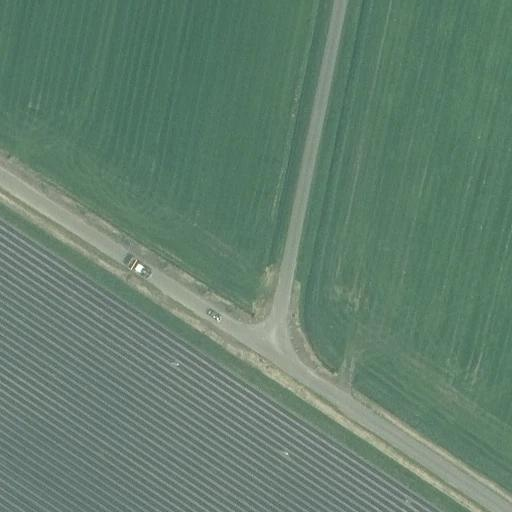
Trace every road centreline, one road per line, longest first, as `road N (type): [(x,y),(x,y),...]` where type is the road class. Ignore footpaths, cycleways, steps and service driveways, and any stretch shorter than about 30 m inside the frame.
road 1 (unclassified): [(270,355),(345,0)]
road 2 (unclassified): [(0,178),(270,355)]
road 3 (unclassified): [(502,511),(270,355)]
